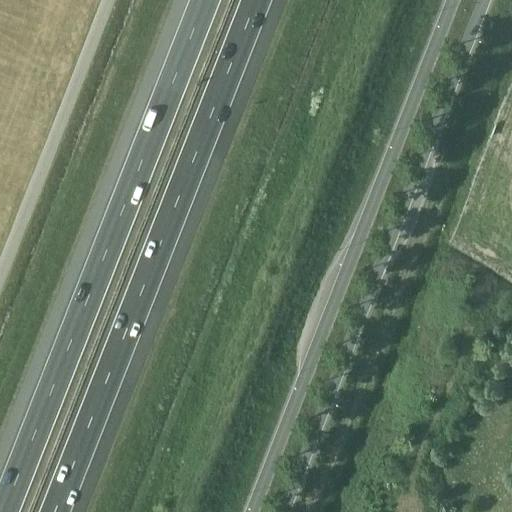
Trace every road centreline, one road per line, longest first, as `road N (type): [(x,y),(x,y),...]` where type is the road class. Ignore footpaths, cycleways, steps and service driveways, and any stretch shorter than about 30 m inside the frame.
road 1 (motorway): [(60,511),(264,0)]
road 2 (secondary): [(285,511),(483,0)]
road 3 (secondary): [(450,0),(254,511)]
road 4 (motorway): [(197,0),(0,506)]
road 5 (unclassified): [(0,276),(108,0)]
